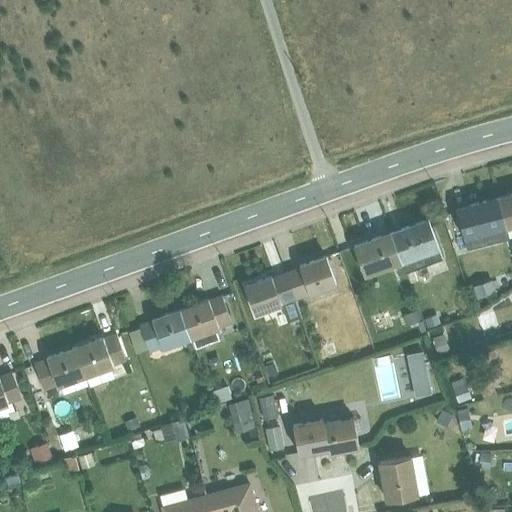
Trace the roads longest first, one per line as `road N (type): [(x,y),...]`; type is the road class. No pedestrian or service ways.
road 1 (tertiary): [(0,308),(326,189)]
road 2 (residential): [(264,0),(326,189)]
road 3 (tertiary): [(326,189),(511,130)]
